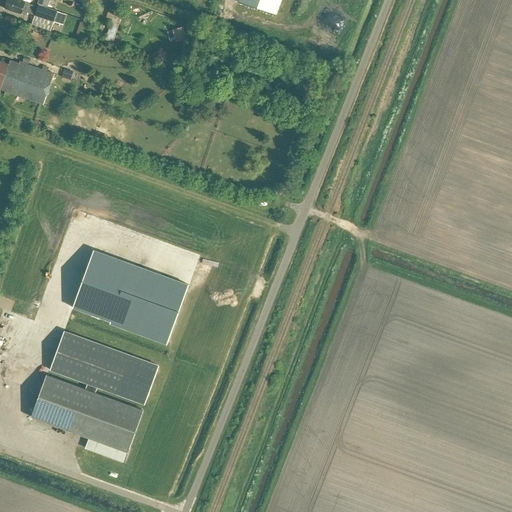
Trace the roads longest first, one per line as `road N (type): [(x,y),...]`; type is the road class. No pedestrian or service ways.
road 1 (unclassified): [(185,511),(387,0)]
road 2 (track): [(295,232),(39,142)]
